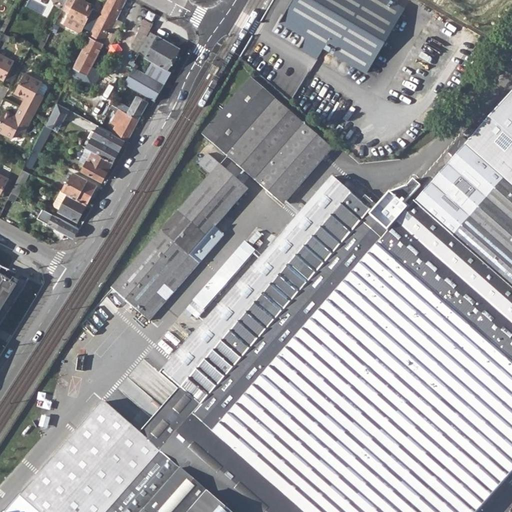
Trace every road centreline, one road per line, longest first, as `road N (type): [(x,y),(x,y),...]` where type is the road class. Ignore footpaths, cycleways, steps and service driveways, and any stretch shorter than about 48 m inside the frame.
road 1 (tertiary): [(74,274),(220,26)]
road 2 (tertiary): [(0,388),(74,274)]
